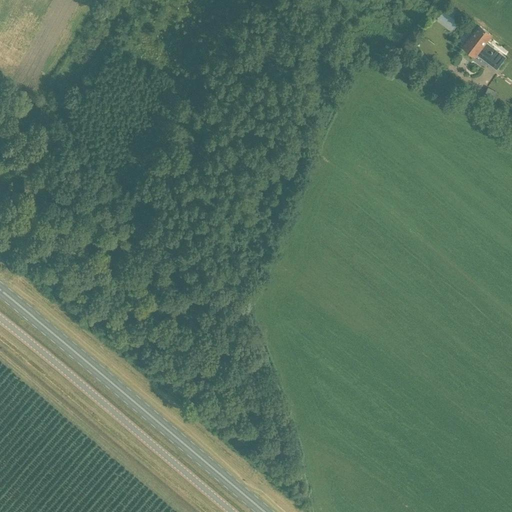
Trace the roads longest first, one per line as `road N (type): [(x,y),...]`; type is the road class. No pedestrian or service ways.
road 1 (track): [(254,0),(146,181),(121,191),(96,174),(58,194),(15,266)]
road 2 (primary): [(263,511),(0,291)]
road 3 (unclassified): [(231,511),(0,319)]
road 4 (track): [(467,103),(368,46),(318,0)]
